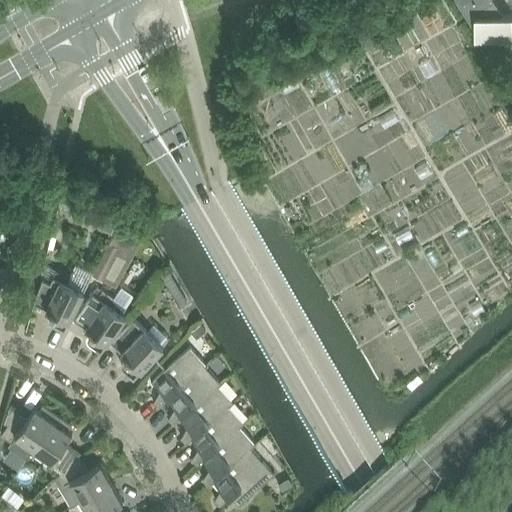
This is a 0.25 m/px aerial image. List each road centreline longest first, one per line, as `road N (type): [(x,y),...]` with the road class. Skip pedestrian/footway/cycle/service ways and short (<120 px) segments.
road 1 (tertiary): [(378,511),(87,21)]
road 2 (residential): [(189,511),(148,440),(104,391),(47,354),(0,338)]
